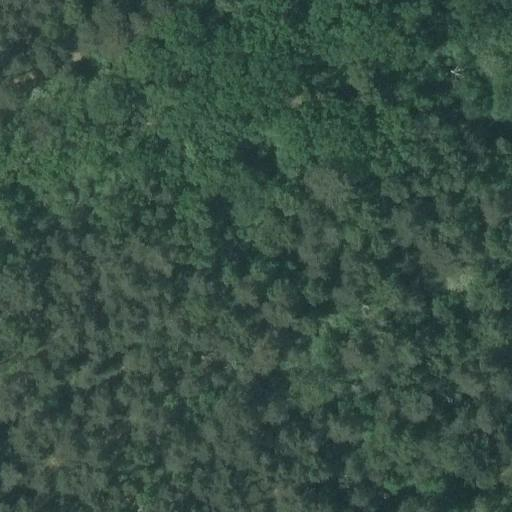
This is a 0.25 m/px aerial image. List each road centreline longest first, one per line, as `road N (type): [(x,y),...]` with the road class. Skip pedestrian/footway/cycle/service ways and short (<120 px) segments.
road 1 (track): [(511,129),(393,102),(315,99),(100,133),(0,176)]
road 2 (track): [(511,473),(442,491),(314,477),(235,503),(149,486),(106,511)]
road 3 (track): [(0,90),(205,0)]
